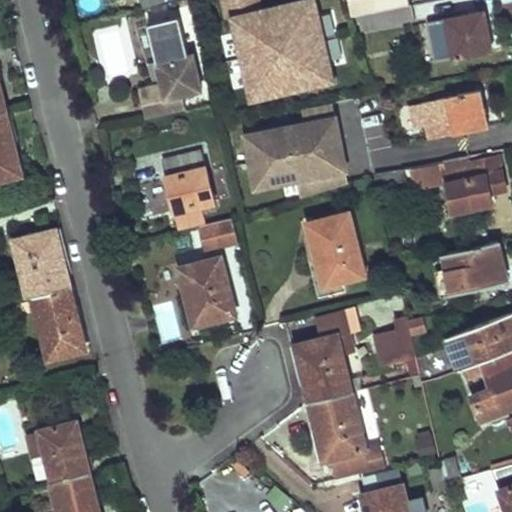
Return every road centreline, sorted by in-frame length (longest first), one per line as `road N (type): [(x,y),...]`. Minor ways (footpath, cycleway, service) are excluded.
road 1 (residential): [(31,0),(149,472)]
road 2 (residential): [(256,371),(248,402),(230,425),(149,472)]
